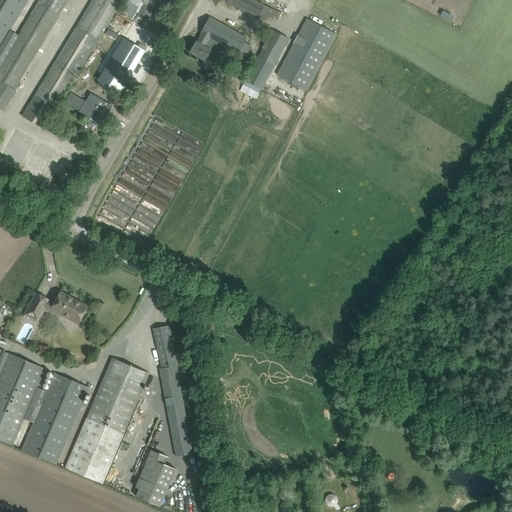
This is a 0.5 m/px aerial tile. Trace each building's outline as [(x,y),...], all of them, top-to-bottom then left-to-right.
[(0,0),(0,48),(30,0),(0,0)] [(0,109),(2,110),(51,29),(68,0),(39,0),(33,11),(0,65),(0,109)] [(44,130),(98,40),(123,1),(120,0),(91,0),(22,116),(23,117),(44,130)] [(263,4),(254,0),(227,0),(226,3),(258,17),(258,15),(268,20),(273,9),(263,4)] [(246,38),(218,22),(210,17),(201,32),(202,33),(197,42),(196,41),(190,53),(205,61),(211,50),(213,51),(218,42),(245,58),(252,46),(244,42),(246,38)] [(307,91),(315,74),(336,34),(307,19),(286,59),(277,74),(307,91)] [(261,89),(288,37),(272,29),(245,81),(261,89)] [(119,93),(144,52),(123,39),(98,80),(119,93)] [(101,124),(112,106),(91,93),(85,102),(71,94),(66,102),(80,111),(101,124)] [(88,307),(61,292),(54,305),(49,302),(49,301),(36,293),(25,314),(38,322),(44,309),(60,318),(62,315),(78,324),(88,307)] [(176,457),(192,453),(169,325),(153,329),(162,368),(160,369),(176,457)] [(0,439),(13,445),(46,369),(8,353),(0,371),(0,439)] [(102,484),(124,434),(150,373),(112,358),(87,417),(87,418),(65,467),(102,484)] [(56,464),(89,387),(55,373),(22,450),(56,464)] [(160,507),(176,469),(165,464),(168,457),(151,450),(135,487),(139,489),(136,496),(160,507)] [(116,479),(113,488),(125,493),(129,484),(116,479)] [(330,507),(338,502),(334,494),(325,498),(330,507)]
